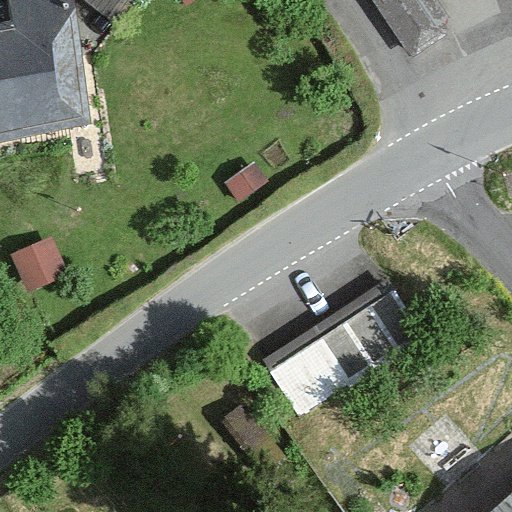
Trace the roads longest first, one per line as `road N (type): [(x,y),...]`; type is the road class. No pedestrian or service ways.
road 1 (tertiary): [(0,444),(176,313),(422,159)]
road 2 (residential): [(422,159),(390,81),(340,0)]
road 3 (unclassified): [(511,261),(422,159)]
